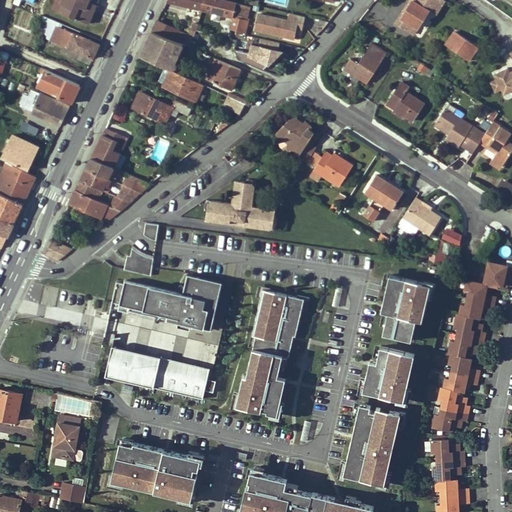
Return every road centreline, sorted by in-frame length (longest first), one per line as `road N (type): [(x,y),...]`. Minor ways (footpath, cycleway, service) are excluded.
road 1 (residential): [(123,219),(146,244),(335,273),(354,286),(322,443),(301,450),(231,435)]
road 2 (secondary): [(22,261),(141,0)]
road 3 (residential): [(296,73),(511,218)]
road 4 (residential): [(231,435),(131,414),(104,392),(0,366)]
road 5 (residential): [(123,219),(296,73)]
road 6 (residential): [(511,337),(494,434),(497,511)]
road 7 (unknown): [(134,313),(221,331),(236,259)]
